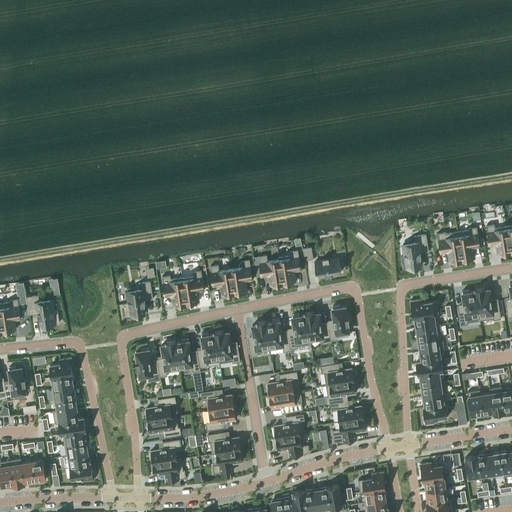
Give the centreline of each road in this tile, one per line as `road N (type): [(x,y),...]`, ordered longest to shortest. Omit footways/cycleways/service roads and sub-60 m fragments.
road 1 (residential): [(138,499),(123,338),(236,309),(353,290),(389,448)]
road 2 (residential): [(407,445),(401,288),(511,268)]
road 3 (residential): [(0,349),(77,345),(112,498)]
road 4 (residential): [(389,448),(265,482)]
road 5 (residential): [(265,482),(138,499)]
